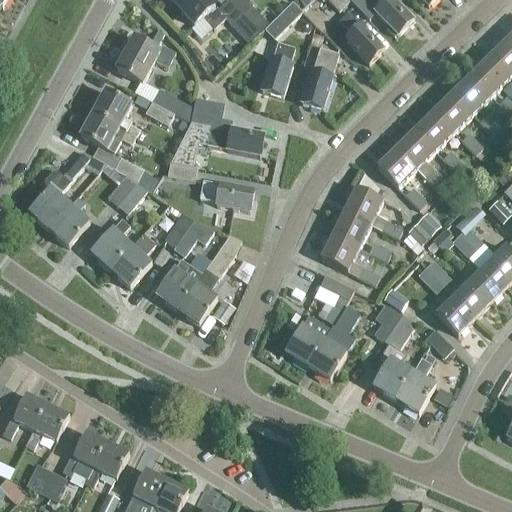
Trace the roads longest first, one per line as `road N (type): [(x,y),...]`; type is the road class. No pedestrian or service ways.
road 1 (residential): [(221,393),(324,170),(495,0)]
road 2 (residential): [(260,511),(0,345)]
road 3 (residential): [(221,393),(101,334),(0,263)]
road 4 (residential): [(439,483),(221,393)]
road 5 (residential): [(0,182),(99,0)]
road 6 (residential): [(439,483),(476,398),(511,345)]
